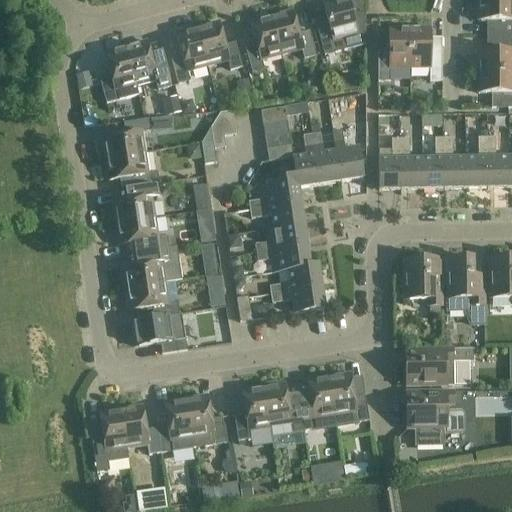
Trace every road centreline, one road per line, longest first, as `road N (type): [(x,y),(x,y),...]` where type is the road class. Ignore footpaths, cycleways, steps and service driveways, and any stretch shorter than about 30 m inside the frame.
road 1 (residential): [(361,335),(136,371),(116,366),(104,346),(60,82),(80,27)]
road 2 (residential): [(511,232),(405,233),(386,243),(375,327),(361,335)]
